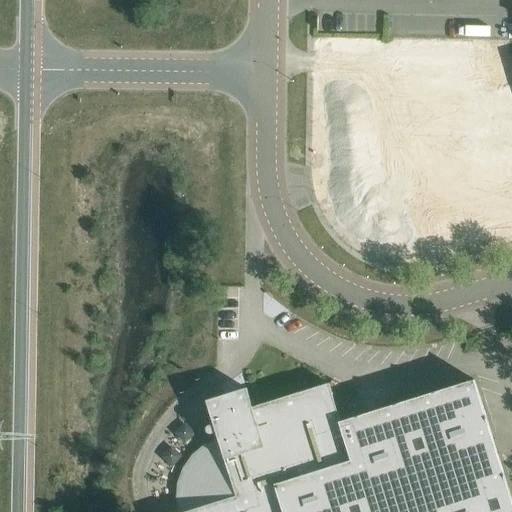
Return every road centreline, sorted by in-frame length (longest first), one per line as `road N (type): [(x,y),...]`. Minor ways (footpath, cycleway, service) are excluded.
road 1 (secondary): [(23,511),(30,70)]
road 2 (unclassified): [(511,280),(411,306),(372,308),(336,294),(265,214),(265,73)]
road 3 (unclassified): [(265,73),(30,70)]
